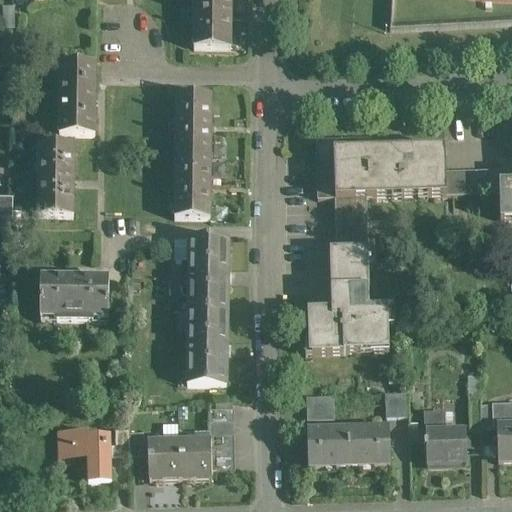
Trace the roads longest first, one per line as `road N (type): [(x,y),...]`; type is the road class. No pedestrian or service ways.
road 1 (residential): [(271,84),(275,511)]
road 2 (residential): [(511,78),(271,84)]
